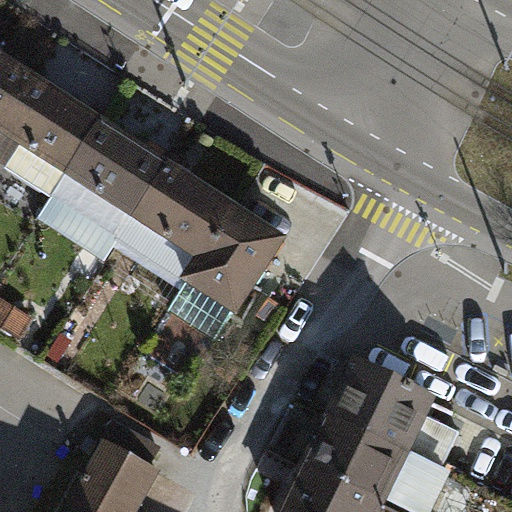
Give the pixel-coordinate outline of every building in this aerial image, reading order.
[(0,135),(195,261),(180,284),(232,317),(269,261),(283,239),(181,173),(152,154),(21,69),(0,55),(0,135)] [(31,320),(0,300),(0,324),(19,337),(31,320)] [(129,373),(86,344),(69,369),(112,398),(129,373)] [(377,511),(431,401),(348,361),(274,511),(377,511)] [(159,450),(112,424),(103,442),(149,468),(159,450)] [(103,442),(64,511),(135,511),(158,472),(149,468),(103,442)]
